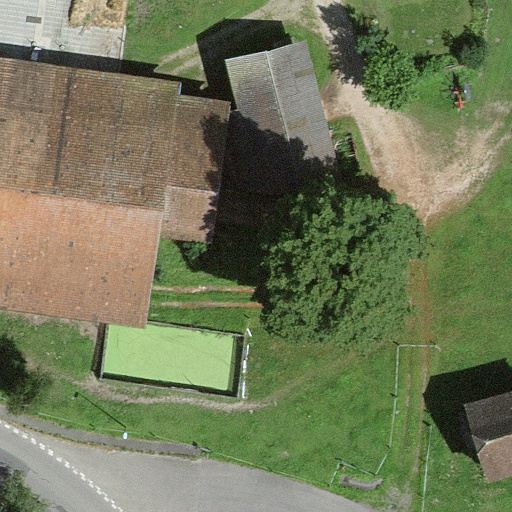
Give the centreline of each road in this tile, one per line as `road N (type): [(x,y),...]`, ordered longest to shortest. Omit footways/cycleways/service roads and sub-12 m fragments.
road 1 (track): [(408,511),(425,360),(420,261),(337,0)]
road 2 (residential): [(59,493),(188,490),(307,511)]
